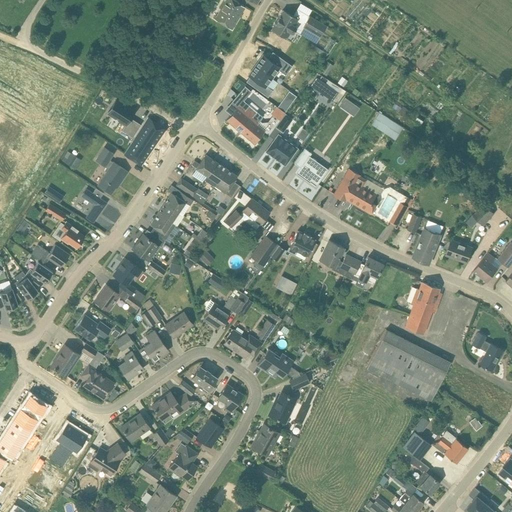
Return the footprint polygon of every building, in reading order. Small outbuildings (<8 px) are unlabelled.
[(223,0),(213,18),(232,29),(245,8),(232,0),(223,0)] [(279,17),(271,29),(272,30),(286,38),(290,32),(293,33),(296,27),(301,30),(303,26),(305,24),(297,19),(298,18),(283,9),(283,10),(279,17)] [(326,26),(309,16),(305,24),(303,26),(320,36),(326,26)] [(200,65),(177,50),(169,61),(179,68),(177,71),(176,70),(166,84),(165,83),(157,94),(180,110),(188,99),(184,96),(177,92),(183,83),(184,83),(187,78),(186,78),(189,74),(192,77),(200,65)] [(268,58),(263,55),(255,66),(272,78),(278,69),(279,70),(279,71),(285,75),(292,66),(272,52),(268,58)] [(266,85),(272,78),(255,66),(248,75),(250,76),(248,78),(246,81),(268,97),(273,90),(266,85)] [(81,85),(55,72),(49,82),(65,90),(62,96),(72,101),(81,85)] [(316,77),(310,85),(332,101),(338,93),(316,77)] [(342,78),(338,83),(343,86),(347,81),(342,78)] [(345,97),(339,105),(353,116),(359,108),(345,97)] [(284,98),(278,107),(285,112),(291,104),(284,98)] [(116,99),(108,112),(126,124),(121,130),(133,137),(141,125),(130,118),(135,111),(116,99)] [(236,108),(227,119),(254,143),(264,130),(257,124),(262,119),(242,102),(236,108)] [(278,107),(276,106),(271,113),(280,120),(285,112),(278,107)] [(382,113),(380,111),(371,124),(395,140),(397,137),(404,127),(397,123),(382,113)] [(285,114),(276,127),(283,132),(292,119),(285,114)] [(149,119),(124,154),(142,165),(167,130),(149,119)] [(302,128),(297,136),(303,140),(309,133),(302,128)] [(299,145),(278,132),(266,151),(287,164),(299,145)] [(96,160),(109,169),(98,185),(111,193),(116,186),(115,186),(117,183),(119,184),(128,171),(114,162),(113,162),(109,159),(113,153),(104,147),(99,155),(96,160)] [(305,148),(294,163),(300,167),(296,173),(303,178),(304,177),(316,186),(328,169),(310,156),(312,153),(305,148)] [(70,153),(65,162),(70,165),(76,156),(71,153),(70,153)] [(194,160),(192,164),(197,168),(196,168),(206,175),(216,161),(206,154),(199,163),(194,160)] [(207,175),(204,179),(206,181),(212,185),(215,185),(217,182),(226,168),(216,161),(206,175),(207,175)] [(215,185),(215,186),(224,193),(225,192),(231,197),(239,185),(233,181),(237,175),(226,168),(217,182),(215,185)] [(349,168),(334,194),(344,200),(346,197),(359,204),(358,206),(371,213),(389,224),(391,220),(390,220),(400,202),(404,204),(408,197),(389,186),(384,189),(380,196),(363,186),(367,179),(360,175),(349,168)] [(177,185),(193,195),(197,189),(181,178),(177,185)] [(193,195),(193,196),(203,202),(208,195),(198,188),(197,189),(193,195)] [(53,189),(49,194),(59,201),(63,196),(53,189)] [(90,191),(85,198),(95,205),(86,217),(93,222),(107,203),(90,191)] [(180,191),(177,196),(185,201),(190,205),(194,200),(180,191)] [(172,192),(165,202),(178,212),(185,201),(177,196),(172,192)] [(236,209),(225,221),(235,230),(245,219),(247,219),(250,216),(269,231),(274,225),(265,218),(269,212),(252,199),(240,214),(236,209)] [(165,202),(157,213),(171,222),(176,225),(183,215),(178,212),(165,202)] [(408,207),(400,202),(390,220),(397,224),(408,207)] [(45,210),(62,220),(66,213),(50,203),(45,210)] [(472,216),(483,225),(493,213),(482,204),(472,216)] [(215,210),(221,215),(225,209),(219,205),(215,210)] [(206,215),(213,220),(216,215),(209,210),(206,215)] [(171,222),(157,213),(150,223),(163,232),(162,235),(166,238),(171,231),(167,228),(171,222)] [(422,217),(414,214),(408,229),(416,232),(422,217)] [(24,220),(20,225),(25,228),(29,223),(24,220)] [(60,240),(61,238),(68,243),(69,242),(77,247),(78,246),(79,245),(81,243),(81,241),(85,236),(76,230),(77,229),(69,223),(66,221),(64,224),(61,222),(52,235),(60,240)] [(413,257),(429,264),(433,255),(441,234),(426,227),(417,248),(413,257)] [(191,236),(194,238),(200,242),(204,238),(207,232),(202,229),(197,235),(193,233),(191,236)] [(288,249),(285,250),(282,254),(288,257),(290,253),(294,255),(297,251),(307,256),(316,239),(310,236),(311,235),(304,232),(303,233),(298,230),(288,249)] [(132,248),(147,259),(158,245),(143,233),(132,248)] [(279,245),(266,236),(248,261),(261,270),(271,256),(279,245)] [(200,242),(194,238),(184,253),(189,257),(200,242)] [(331,269),(345,275),(353,258),(346,254),(342,261),(338,259),(344,247),(329,240),(325,249),(320,259),(333,266),(331,269)] [(447,254),(467,262),(472,248),(452,240),(447,254)] [(503,263),(508,267),(511,262),(511,242),(511,241),(497,259),(503,263)] [(38,244),(31,254),(45,263),(49,257),(60,265),(69,253),(55,243),(49,251),(38,244)] [(279,245),(271,256),(277,261),(282,254),(285,250),(279,245)] [(488,253),(474,270),(486,280),(488,281),(503,263),(497,259),(496,258),(495,259),(488,253)] [(353,258),(345,275),(351,278),(353,275),(373,284),(376,277),(383,263),(368,256),(364,264),(360,262),(361,261),(353,258)] [(113,274),(122,281),(126,284),(127,282),(134,273),(137,276),(142,270),(125,258),(113,274)] [(184,264),(190,268),(193,264),(187,260),(184,264)] [(30,268),(25,274),(37,288),(42,280),(45,282),(47,279),(50,281),(53,274),(51,273),(53,271),(44,265),(38,261),(32,269),(30,268)] [(148,267),(161,277),(166,270),(153,261),(148,267)] [(170,271),(174,272),(180,274),(182,264),(172,262),(170,271)] [(17,280),(11,285),(17,302),(25,296),(27,298),(30,296),(32,299),(33,299),(38,293),(36,291),(38,290),(37,288),(25,274),(27,277),(19,282),(17,280)] [(289,280),(284,290),(291,294),(296,283),(289,280)] [(118,286),(130,294),(131,295),(136,288),(127,282),(126,284),(122,281),(118,286)] [(416,297),(404,327),(423,334),(435,302),(436,302),(439,300),(441,293),(438,292),(440,288),(422,282),(419,289),(417,289),(414,297),(416,297)] [(95,300),(108,310),(120,294),(106,284),(95,300)] [(2,288),(0,288),(0,307),(4,306),(5,309),(9,307),(10,310),(10,311),(17,307),(16,305),(18,304),(17,302),(11,285),(12,288),(3,291),(2,288)] [(203,319),(217,328),(221,323),(223,324),(233,310),(238,313),(249,297),(241,292),(236,299),(230,296),(222,308),(211,300),(205,308),(208,310),(203,319)] [(142,303),(131,295),(130,294),(125,300),(137,309),(142,303)] [(148,309),(157,321),(162,317),(153,305),(148,309)] [(141,315),(149,326),(155,322),(147,310),(141,315)] [(165,325),(174,337),(192,324),(184,312),(165,325)] [(283,319),(311,338),(314,333),(286,314),(283,319)] [(75,328),(76,329),(74,332),(77,329),(91,339),(96,331),(105,337),(111,329),(100,321),(97,325),(84,315),(75,328)] [(257,335),(264,339),(274,324),(267,320),(257,335)] [(367,368),(431,400),(450,362),(386,329),(367,368)] [(234,330),(225,343),(244,356),(252,345),(258,350),(263,343),(249,334),(246,338),(234,330)] [(150,356),(154,361),(168,351),(155,331),(147,337),(151,342),(144,347),(146,350),(141,353),(145,360),(150,356)] [(486,366),(486,367),(487,367),(488,367),(493,370),(493,369),(492,369),(499,357),(499,358),(503,350),(492,344),(484,340),(486,336),(479,332),(473,344),(480,348),(487,352),(481,363),(486,366)] [(115,341),(122,350),(133,342),(127,333),(115,341)] [(51,365),(66,375),(80,354),(65,344),(51,365)] [(82,350),(93,357),(97,351),(86,344),(82,350)] [(298,371),(290,366),(294,361),(286,355),(284,359),(268,348),(257,365),(269,373),(270,371),(276,375),(280,369),(293,378),(300,375),(298,371)] [(324,356),(327,362),(339,357),(328,350),(324,356)] [(126,361),(119,365),(128,379),(143,368),(132,352),(124,357),(126,361)] [(94,370),(96,367),(89,363),(80,375),(87,379),(83,385),(103,398),(114,382),(94,370)] [(200,366),(192,378),(201,384),(199,388),(207,392),(209,388),(217,377),(209,372),(210,371),(206,369),(205,369),(200,366)] [(289,381),(293,389),(309,382),(305,373),(289,381)] [(186,392),(190,395),(195,390),(183,380),(179,386),(186,392)] [(225,408),(231,412),(242,394),(227,384),(218,397),(228,404),(225,408)] [(171,392),(152,405),(165,423),(172,418),(169,413),(176,409),(179,413),(197,401),(190,395),(186,392),(176,399),(171,392)] [(269,414),(285,422),(296,398),(281,392),(278,399),(276,398),(269,414)] [(30,394),(24,404),(41,415),(45,418),(52,408),(30,394)] [(41,415),(24,404),(17,414),(35,425),(41,415)] [(121,427),(131,440),(150,427),(140,413),(121,427)] [(35,425),(17,414),(10,425),(28,436),(35,425)] [(414,428),(420,433),(430,421),(423,416),(414,428)] [(197,437),(211,446),(223,428),(210,419),(197,437)] [(77,429),(67,422),(56,439),(60,441),(50,458),(56,462),(77,429)] [(265,425),(258,436),(257,436),(251,445),(267,454),(280,433),(264,424),(263,424),(265,425)] [(10,425),(3,436),(21,447),(28,436),(10,425)] [(179,433),(190,440),(194,434),(183,427),(179,433)] [(153,433),(162,445),(169,440),(160,428),(153,433)] [(87,435),(77,429),(56,462),(62,466),(73,449),(77,452),(87,435)] [(403,446),(419,459),(431,444),(414,431),(403,446)] [(443,435),(438,442),(447,449),(444,453),(456,462),(468,448),(455,438),(446,431),(443,435)] [(21,447),(3,436),(0,440),(0,450),(13,459),(21,447)] [(110,449),(107,451),(100,447),(90,462),(111,475),(120,459),(119,459),(126,454),(117,443),(110,448),(110,449)] [(193,460),(198,453),(190,447),(186,445),(180,454),(179,453),(169,468),(174,471),(175,470),(188,479),(197,466),(190,462),(192,459),(193,460)] [(399,454),(414,465),(418,459),(404,448),(399,454)] [(511,459),(510,459),(500,472),(511,481),(511,459)] [(139,471),(155,482),(160,474),(144,463),(139,471)] [(256,471),(270,479),(274,471),(260,463),(256,471)] [(390,468),(386,473),(393,479),(397,474),(397,473),(390,468)] [(415,481),(430,493),(439,482),(430,474),(429,475),(424,470),(415,481)] [(393,479),(402,486),(406,481),(397,474),(393,479)] [(147,504),(157,511),(164,511),(176,496),(160,485),(147,504)] [(474,499),(468,507),(473,511),(479,511),(487,503),(490,499),(475,487),(469,495),(474,499)] [(404,503),(415,511),(424,502),(413,493),(412,493),(407,489),(403,494),(399,499),(404,503)] [(378,497),(373,503),(384,511),(389,506),(378,497)] [(19,511),(14,509),(17,505),(10,500),(3,511),(4,511),(19,511)] [(383,511),(384,511),(373,503),(370,500),(365,506),(369,509),(373,511),(383,511)] [(126,509),(129,511),(143,511),(131,503),(126,509)] [(415,511),(404,503),(400,508),(395,504),(391,508),(395,511),(415,511)] [(487,503),(479,511),(494,511),(496,510),(487,503)]
